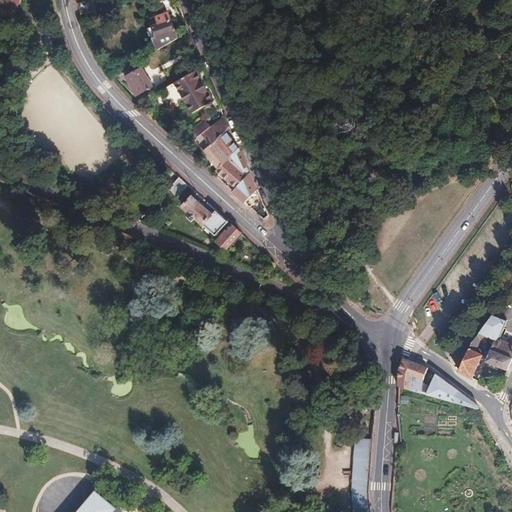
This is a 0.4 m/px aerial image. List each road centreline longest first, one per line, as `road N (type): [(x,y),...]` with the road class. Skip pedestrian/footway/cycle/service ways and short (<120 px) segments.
road 1 (track): [(0,202),(263,310),(289,333),(318,374),(325,444),(318,478),(293,511)]
road 2 (tertiary): [(297,267),(103,86),(81,59),(62,0)]
road 3 (residential): [(0,173),(303,299),(331,300)]
road 4 (residential): [(297,267),(185,0)]
road 5 (tertiary): [(511,156),(401,308),(391,337)]
road 6 (track): [(0,430),(116,464),(182,511)]
road 7 (tertiary): [(382,511),(391,337)]
road 8 (residential): [(391,337),(494,413)]
